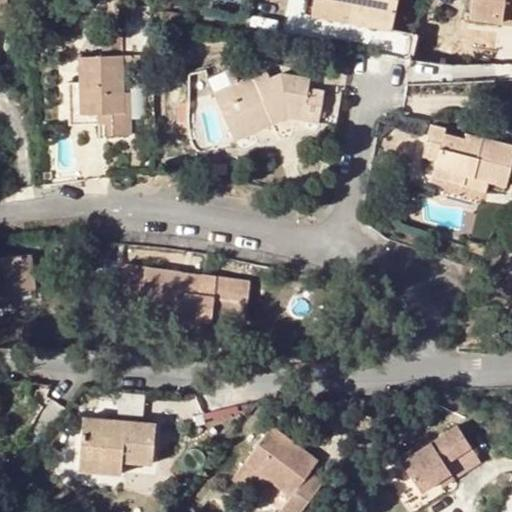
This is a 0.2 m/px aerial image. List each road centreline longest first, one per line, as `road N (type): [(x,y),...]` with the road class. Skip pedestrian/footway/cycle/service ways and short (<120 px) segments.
road 1 (residential): [(333,256),(246,233),(115,216),(0,224)]
road 2 (unclassified): [(334,382),(0,368)]
road 3 (residential): [(334,382),(407,353),(436,309),(386,270),(333,256)]
road 4 (residential): [(333,256),(373,80)]
road 5 (unclassified): [(511,376),(334,382)]
